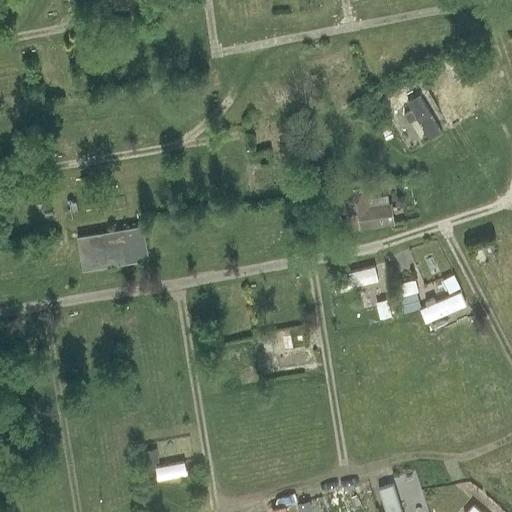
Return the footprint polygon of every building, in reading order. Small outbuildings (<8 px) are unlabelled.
[(87,0),(88,11),(121,9),(120,0),(87,0)] [(313,93),(303,67),(265,82),(275,108),(311,94),(321,120),(337,114),(339,120),(355,114),(341,76),(352,72),(345,53),(316,64),(325,88),(313,93)] [(383,100),(404,141),(418,134),(421,140),(443,129),(418,81),(383,100)] [(273,117),(253,121),(255,131),(275,127),(273,117)] [(252,195),(286,193),(284,163),(250,165),(252,195)] [(373,188),(366,190),(366,186),(344,189),(348,214),(358,212),(361,230),(395,224),(392,203),(389,204),(388,194),(375,197),(373,188)] [(98,223),(0,241),(0,297),(108,278),(98,223)] [(511,237),(489,244),(497,270),(511,265),(511,237)] [(475,249),(478,263),(492,261),(489,247),(475,249)] [(344,287),(381,280),(378,263),(341,270),(344,287)] [(401,293),(419,289),(416,276),(398,280),(401,293)] [(425,319),(469,307),(465,290),(420,302),(425,319)] [(417,292),(400,297),(404,312),(421,308),(417,292)] [(244,347),(217,349),(218,361),(246,359),(244,347)] [(312,347),(275,353),(279,372),(316,365),(312,347)] [(157,476),(188,473),(187,460),(156,462),(157,476)] [(408,511),(430,511),(415,471),(395,479),(408,511)] [(326,511),(375,511),(366,480),(321,493),(326,511)] [(386,511),(403,511),(399,480),(382,483),(386,511)] [(301,511),(299,499),(270,506),(271,511),(301,511)] [(486,511),(473,500),(462,511),(486,511)]
